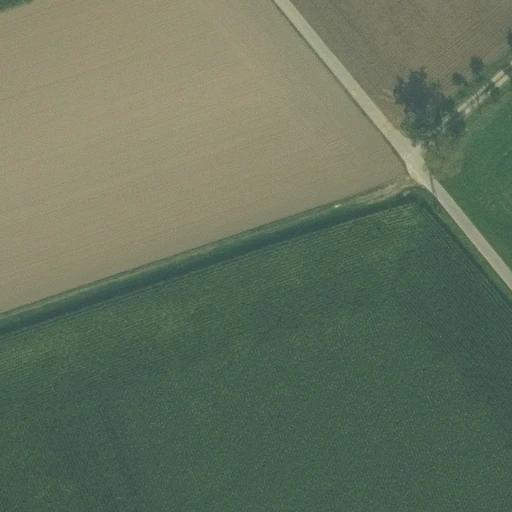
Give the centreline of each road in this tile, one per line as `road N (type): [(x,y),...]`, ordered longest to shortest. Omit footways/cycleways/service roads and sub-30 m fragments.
road 1 (track): [(0,318),(418,173)]
road 2 (unclassified): [(511,286),(277,0)]
